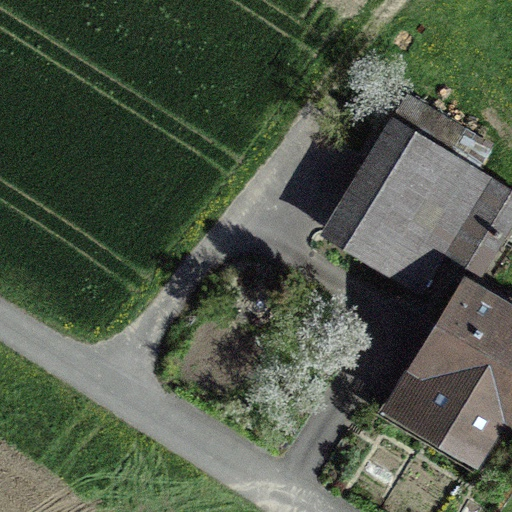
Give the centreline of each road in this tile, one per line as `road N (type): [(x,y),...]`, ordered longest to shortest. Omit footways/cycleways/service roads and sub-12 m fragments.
road 1 (track): [(420,0),(124,402)]
road 2 (residential): [(301,511),(0,321)]
